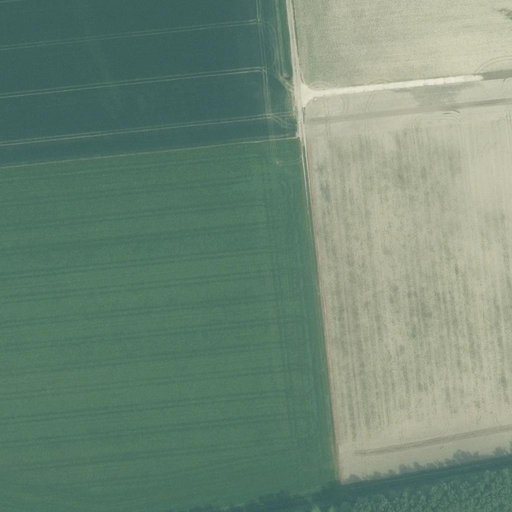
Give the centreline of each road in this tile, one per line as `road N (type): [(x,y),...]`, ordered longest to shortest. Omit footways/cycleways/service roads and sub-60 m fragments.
road 1 (track): [(290,0),(343,497)]
road 2 (track): [(511,75),(300,96)]
